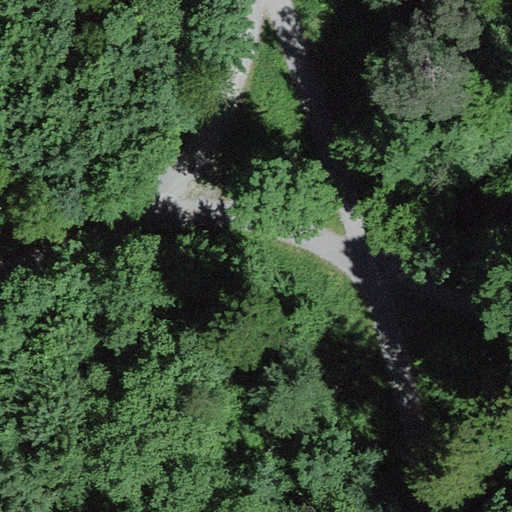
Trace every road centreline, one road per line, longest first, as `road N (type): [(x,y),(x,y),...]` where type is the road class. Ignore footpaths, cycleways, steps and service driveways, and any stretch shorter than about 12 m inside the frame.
road 1 (track): [(446,511),(373,268),(275,0)]
road 2 (track): [(511,329),(283,235),(150,208)]
road 3 (track): [(150,208),(204,146),(238,71),(252,0)]
road 4 (track): [(150,208),(0,277)]
